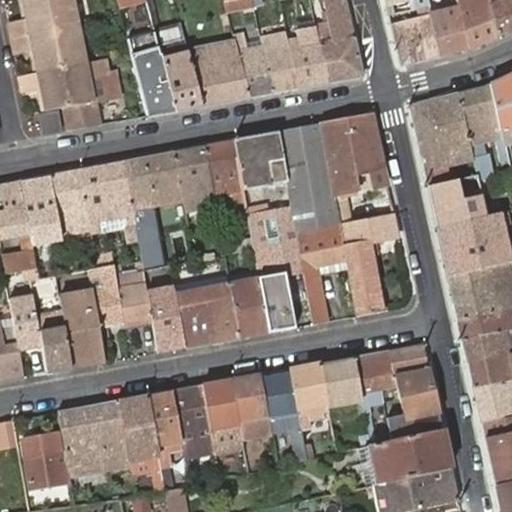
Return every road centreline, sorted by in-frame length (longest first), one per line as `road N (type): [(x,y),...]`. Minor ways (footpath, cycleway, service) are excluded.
road 1 (residential): [(0,402),(437,318)]
road 2 (residential): [(19,165),(388,98)]
road 3 (residential): [(437,318),(388,98)]
road 4 (residential): [(479,511),(437,318)]
road 5 (residential): [(388,98),(511,51)]
